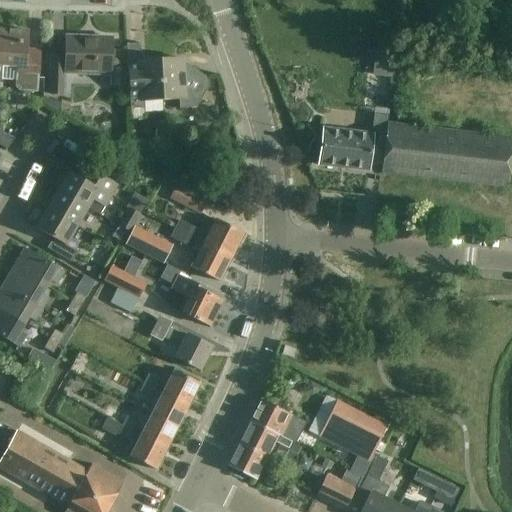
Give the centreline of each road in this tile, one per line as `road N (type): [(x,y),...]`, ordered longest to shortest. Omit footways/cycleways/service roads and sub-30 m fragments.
road 1 (tertiary): [(191,481),(256,350),(277,239)]
road 2 (tertiary): [(277,239),(276,183),(257,98),(220,0)]
road 3 (residential): [(511,257),(277,239)]
